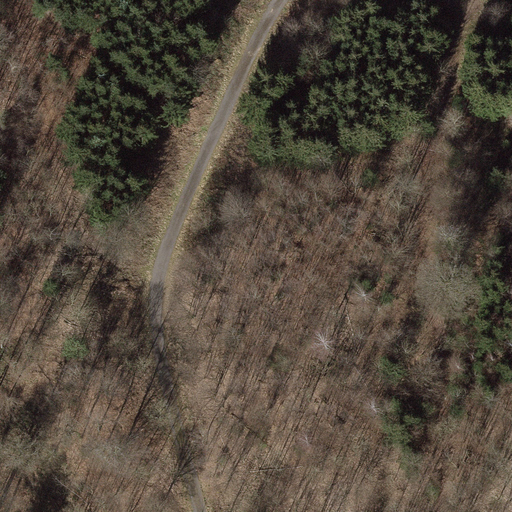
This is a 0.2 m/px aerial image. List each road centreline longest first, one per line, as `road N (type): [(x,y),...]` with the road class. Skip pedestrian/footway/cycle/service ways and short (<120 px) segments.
road 1 (track): [(200,511),(157,347),(157,281),(175,222),(281,0)]
road 2 (track): [(472,0),(438,103),(424,199),(446,434),(442,511)]
